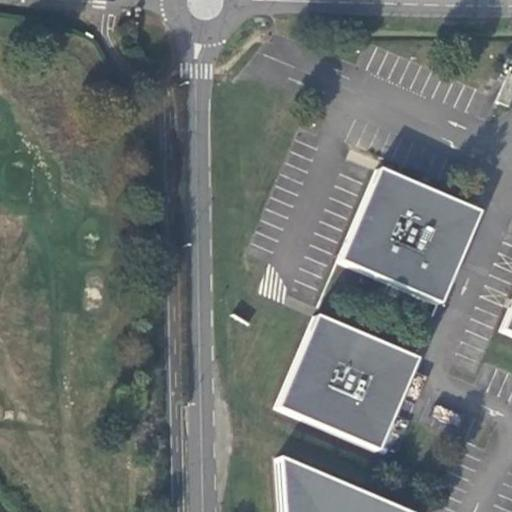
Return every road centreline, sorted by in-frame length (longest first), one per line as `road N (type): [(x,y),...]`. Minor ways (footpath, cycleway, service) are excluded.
road 1 (unclassified): [(204,511),(205,35)]
road 2 (residential): [(238,3),(511,4)]
